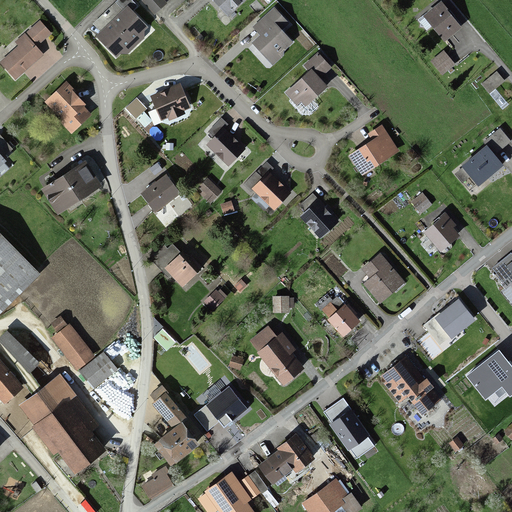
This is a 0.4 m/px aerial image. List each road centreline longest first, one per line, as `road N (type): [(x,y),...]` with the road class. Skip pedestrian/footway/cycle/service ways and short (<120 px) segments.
road 1 (residential): [(154,511),(511,235)]
road 2 (residential): [(123,511),(148,322),(111,167),(104,86)]
road 3 (residential): [(104,86),(197,68),(269,134)]
road 4 (unknown): [(138,428),(114,413),(34,316),(0,314)]
road 5 (residential): [(0,419),(82,511)]
